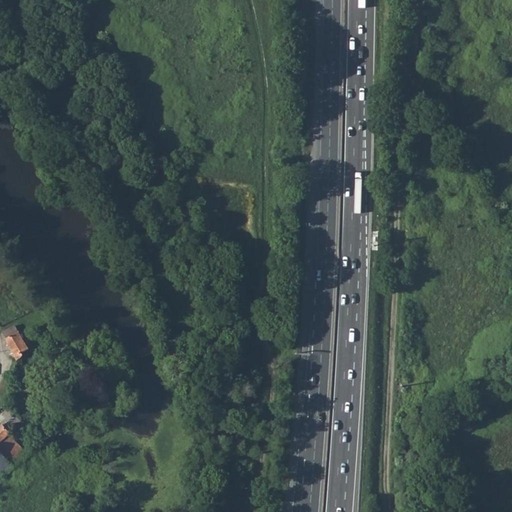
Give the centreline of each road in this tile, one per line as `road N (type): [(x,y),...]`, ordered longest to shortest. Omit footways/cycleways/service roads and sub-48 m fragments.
road 1 (track): [(416,0),(400,138),(390,511)]
road 2 (trunk): [(332,0),(309,511)]
road 3 (trunk): [(337,511),(358,0)]
